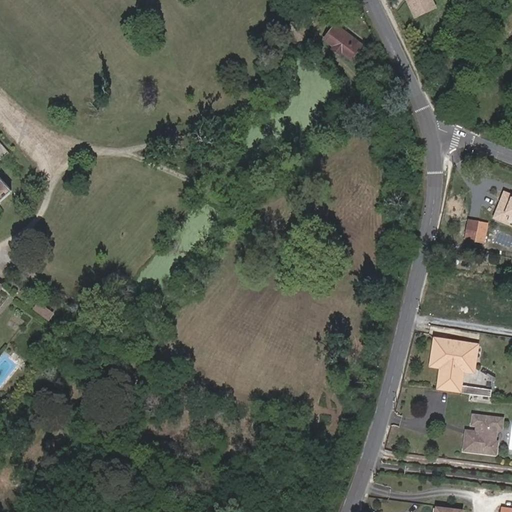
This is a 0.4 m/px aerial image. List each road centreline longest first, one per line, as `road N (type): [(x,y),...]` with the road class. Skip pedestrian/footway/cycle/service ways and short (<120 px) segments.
road 1 (tertiary): [(432,130),(433,218),(386,406),(348,511)]
road 2 (track): [(0,101),(43,144),(51,170),(47,206),(24,233),(0,245)]
road 3 (track): [(43,144),(109,151),(225,139)]
road 4 (tertiary): [(372,0),(432,130)]
